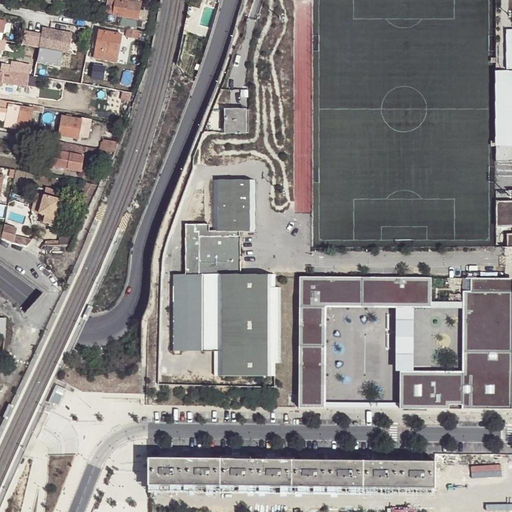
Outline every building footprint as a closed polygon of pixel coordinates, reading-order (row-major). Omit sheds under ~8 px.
[(114,14),(129,16),(138,18),(140,4),(138,4),(127,2),(117,0),(114,14)] [(150,33),(154,0),(145,0),(142,19),(140,31),(144,32),(150,33)] [(140,31),(142,19),(138,18),(129,16),(128,29),(139,31),(140,31)] [(25,28),(22,43),(67,52),(72,31),(41,25),(40,31),(25,28)] [(501,67),(494,67),(495,161),(511,160),(511,26),(501,27),(501,67)] [(137,39),(139,31),(128,29),(126,37),(137,39)] [(94,58),(117,62),(122,35),(100,30),(95,54),(94,58)] [(246,61),(236,61),(236,80),(224,82),(222,103),(246,103),(246,61)] [(30,74),(31,66),(12,62),(10,70),(11,71),(19,72),(21,72),(24,73),(30,74)] [(17,83),(19,72),(11,71),(11,74),(9,81),(17,83)] [(17,127),(21,106),(9,104),(8,109),(0,107),(0,118),(6,120),(5,122),(5,125),(17,127)] [(32,108),(29,108),(24,107),(21,106),(17,127),(28,130),(28,128),(32,109),(32,108)] [(246,107),(223,107),(223,130),(246,130),(246,107)] [(82,121),(82,120),(63,116),(59,135),(78,138),(82,121)] [(114,152),(118,141),(105,139),(105,142),(102,142),(100,149),(107,150),(114,152)] [(72,144),(51,140),(47,164),(67,168),(72,144)] [(72,144),(67,168),(78,170),(82,149),(83,146),(72,144)] [(108,166),(114,152),(107,150),(107,154),(105,166),(108,166)] [(213,177),(213,227),(213,229),(238,228),(252,229),(252,177),(213,177)] [(81,207),(86,209),(95,191),(90,188),(81,207)] [(45,213),(54,216),(59,198),(45,194),(39,212),(45,213)] [(511,244),(511,194),(496,195),(497,244),(511,244)] [(52,223),(54,216),(45,213),(43,220),(52,223)] [(67,242),(70,243),(81,220),(74,217),(69,230),(64,240),(67,242)] [(213,229),(213,227),(203,228),(202,222),(184,222),(185,272),(202,272),(217,272),(240,272),(240,233),(238,233),(238,228),(213,229)] [(16,245),(31,248),(32,239),(18,236),(16,245)] [(271,271),(240,272),(217,272),(217,373),(272,372),(272,360),(279,360),(279,284),(271,284),(271,271)] [(202,272),(185,272),(172,272),(172,349),(202,348),(202,272)] [(432,305),(431,275),(300,276),(300,407),(326,406),(327,305),(396,304),(398,370),(399,406),(511,405),(511,275),(465,275),(465,290),(462,290),(464,368),(416,370),(414,305),(432,305)] [(92,307),(88,304),(82,316),(86,319),(92,307)] [(65,388),(56,384),(52,391),(61,395),(65,388)] [(74,387),(71,394),(83,401),(87,394),(74,387)] [(61,395),(52,391),(48,402),(56,406),(61,395)] [(5,417),(9,419),(14,406),(10,404),(5,417)] [(147,485),(434,489),(435,462),(148,458),(147,485)]
